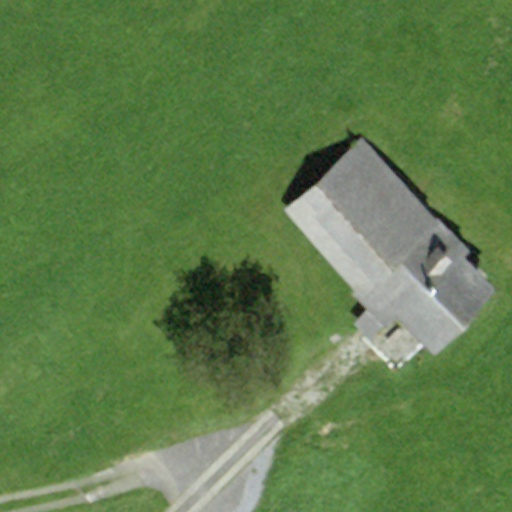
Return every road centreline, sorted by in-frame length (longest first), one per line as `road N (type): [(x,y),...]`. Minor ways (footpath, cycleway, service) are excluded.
road 1 (track): [(0,506),(180,465),(220,478),(185,511)]
road 2 (track): [(220,478),(350,348)]
